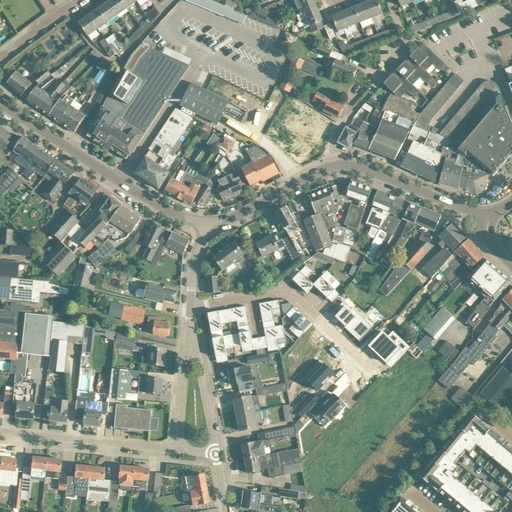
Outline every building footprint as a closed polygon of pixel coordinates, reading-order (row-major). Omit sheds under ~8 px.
[(39,0),(46,10),(56,3),(53,0),(39,0)] [(120,0),(111,0),(108,2),(117,15),(127,9),(120,0)] [(135,0),(120,0),(127,9),(137,2),(135,0)] [(209,0),(185,0),(186,0),(244,24),(247,16),(239,12),(225,6),(209,0)] [(239,12),(236,4),(227,0),(225,6),(239,12)] [(300,8),(294,10),(290,12),(292,18),(297,16),(317,8),(313,0),(291,0),(293,3),(297,1),(300,8)] [(377,0),(373,0),(365,3),(371,18),(382,14),(377,0)] [(465,12),(469,10),(477,6),(475,1),(474,0),(469,0),(462,4),(465,12)] [(108,2),(98,9),(107,22),(117,15),(108,2)] [(365,3),(354,7),(360,22),(371,18),(365,3)] [(145,14),(148,19),(152,23),(160,14),(159,13),(155,7),(145,14)] [(260,10),(247,16),(273,26),(276,25),(268,7),(260,10)] [(354,7),(343,12),(352,33),(357,31),(355,25),(360,22),(354,7)] [(317,8),(297,16),(299,22),(305,19),(309,27),(310,26),(313,32),(323,28),(320,22),(322,21),(317,8)] [(98,9),(88,16),(98,29),(107,22),(98,9)] [(454,10),(443,15),(445,20),(456,15),(454,10)] [(332,16),(335,26),(338,31),(343,29),(347,40),(353,37),(352,33),(343,12),(332,16)] [(443,15),(431,19),(434,24),(445,20),(443,15)] [(88,16),(78,23),(88,36),(98,29),(88,16)] [(148,19),(141,27),(144,31),(152,23),(148,19)] [(431,19),(421,23),(423,28),(434,24),(431,19)] [(70,22),(47,41),(54,51),(78,32),(70,22)] [(421,23),(409,28),(411,33),(423,28),(421,23)] [(324,26),(332,47),(338,44),(330,24),(324,26)] [(141,27),(132,36),(135,40),(144,31),(141,27)] [(389,30),(377,34),(379,40),(391,35),(389,30)] [(377,34),(366,39),(368,44),(379,40),(377,34)] [(135,40),(132,36),(124,45),(127,49),(135,40)] [(116,54),(119,57),(127,49),(124,45),(121,42),(118,38),(109,45),(112,50),(116,54)] [(109,45),(104,39),(99,42),(107,53),(112,50),(109,45)] [(366,39),(355,43),(357,48),(368,44),(366,39)] [(339,43),(341,49),(343,54),(357,48),(355,43),(346,47),(343,41),(339,43)] [(418,48),(410,57),(425,71),(433,63),(440,71),(442,69),(445,73),(449,68),(423,43),(422,43),(424,45),(420,49),(418,48)] [(90,132),(87,136),(102,146),(103,144),(104,145),(103,147),(109,151),(110,149),(126,160),(129,155),(130,156),(146,131),(167,101),(181,79),(190,65),(140,44),(131,53),(123,68),(121,70),(101,109),(89,131),(89,132),(90,132)] [(318,45),(315,53),(329,59),(332,51),(318,45)] [(112,50),(107,53),(110,58),(116,54),(112,50)] [(294,56),(288,70),(298,74),(304,61),(294,56)] [(405,61),(397,70),(420,92),(412,85),(420,77),(432,88),(437,83),(425,71),(410,57),(409,57),(411,58),(407,63),(405,61)] [(331,71),(343,76),(352,80),(357,68),(336,59),(331,71)] [(104,66),(93,80),(100,85),(114,65),(108,61),(104,66)] [(39,84),(36,86),(26,101),(34,106),(43,92),(41,90),(55,79),(54,78),(63,73),(60,69),(51,74),(46,68),(34,78),(39,84)] [(392,75),(384,84),(397,97),(399,98),(407,90),(414,97),(420,92),(397,70),(396,70),(398,72),(394,76),(392,75)] [(16,71),(6,84),(22,96),(32,84),(16,71)] [(455,74),(448,81),(457,89),(464,81),(455,74)] [(284,79),(279,88),(290,93),(294,84),(288,81),(284,79)] [(43,92),(34,106),(41,111),(51,96),(52,97),(54,94),(56,91),(62,83),(60,82),(58,80),(47,94),(43,92)] [(51,96),(41,111),(49,116),(58,101),(56,100),(54,98),(58,93),(61,95),(70,86),(65,81),(62,83),(56,91),(54,94),(52,97),(51,96)] [(417,120),(414,126),(436,135),(437,133),(452,140),(449,147),(451,149),(466,157),(468,154),(475,160),(491,173),(493,176),(494,175),(495,174),(495,173),(491,171),(511,146),(511,121),(498,87),(498,86),(497,85),(496,84),(495,83),(494,83),(494,82),(492,82),(490,81),(488,81),(487,81),(486,82),(484,82),(483,83),(482,84),(442,131),(433,127),(431,132),(429,132),(431,127),(429,125),(417,120)] [(448,81),(444,86),(454,94),(457,89),(448,81)] [(180,106),(189,110),(217,124),(229,102),(217,96),(195,85),(192,83),(180,106)] [(219,95),(249,108),(254,96),(224,83),(219,95)] [(450,98),(454,94),(444,86),(441,90),(450,98)] [(109,91),(104,88),(96,102),(102,105),(109,91)] [(319,108),(324,110),(338,118),(343,108),(333,103),(336,97),(320,89),(318,93),(317,92),(313,101),(320,105),(319,108)] [(441,90),(437,95),(446,102),(450,98),(441,90)] [(374,126),(368,136),(374,139),(369,150),(395,160),(409,133),(411,133),(414,127),(414,126),(417,120),(420,114),(410,110),(413,104),(399,98),(397,97),(391,94),(374,126)] [(49,116),(57,121),(68,104),(70,106),(70,105),(71,105),(71,106),(74,101),(66,95),(63,101),(60,99),(58,101),(49,116)] [(442,107),(446,102),(437,95),(433,99),(442,107)] [(370,98),(368,101),(375,107),(378,102),(370,98)] [(439,111),(442,107),(433,99),(429,103),(439,111)] [(435,116),(439,111),(429,103),(426,108),(435,116)] [(70,106),(68,104),(57,121),(66,127),(77,110),(71,106),(71,105),(70,105),(70,106)] [(365,104),(361,108),(370,113),(372,108),(369,106),(365,104)] [(77,110),(66,127),(74,133),(85,116),(89,119),(95,109),(89,105),(83,114),(77,110)] [(431,120),(435,116),(426,108),(422,112),(431,120)] [(146,157),(135,173),(150,183),(169,155),(179,139),(184,131),(192,119),(176,109),(148,150),(151,151),(147,158),(146,157)] [(293,138),(282,148),(297,164),(307,153),(311,149),(316,152),(317,149),(321,151),(323,147),(330,135),(336,122),(322,116),(313,111),(298,139),(296,141),(293,138)] [(431,120),(422,112),(420,114),(417,120),(429,125),(431,121),(431,120)] [(349,149),(352,144),(369,150),(374,139),(368,136),(374,126),(364,121),(359,129),(349,123),(338,143),(344,145),(344,147),(346,148),(348,148),(349,149)] [(203,132),(208,135),(212,128),(204,124),(200,131),(196,138),(198,139),(203,132)] [(399,155),(396,163),(395,164),(435,182),(437,172),(438,169),(440,162),(444,145),(448,148),(449,147),(452,140),(437,133),(436,135),(414,126),(414,127),(411,133),(410,135),(418,139),(420,135),(427,138),(423,145),(414,141),(408,154),(402,150),(399,155)] [(281,127),(276,135),(286,140),(291,132),(281,127)] [(0,153),(14,137),(2,128),(0,131),(0,153)] [(184,131),(179,139),(183,142),(189,134),(184,131)] [(221,136),(214,131),(206,144),(213,148),(221,136)] [(224,136),(223,138),(222,137),(219,142),(218,144),(226,150),(232,141),(224,136)] [(42,150),(23,137),(13,151),(19,155),(20,154),(33,163),(42,150)] [(169,155),(150,183),(159,189),(169,173),(166,171),(174,159),(173,158),(183,142),(179,139),(169,155)] [(439,184),(458,190),(476,195),(482,192),(489,174),(470,169),(475,160),(468,154),(466,157),(451,149),(449,147),(448,148),(444,145),(440,162),(444,163),(442,175),(439,184)] [(241,166),(246,177),(251,186),(262,180),(263,182),(279,173),(270,156),(268,155),(255,146),(246,151),(251,161),(245,164),(241,166)] [(42,150),(33,163),(33,164),(29,166),(24,172),(29,179),(35,172),(33,169),(37,165),(47,173),(56,160),(42,150)] [(220,167),(229,162),(225,155),(219,164),(220,167)] [(42,195),(53,203),(74,173),(56,160),(47,173),(45,177),(51,182),(42,195)] [(171,178),(164,192),(173,196),(180,183),(185,173),(190,164),(184,160),(181,165),(183,166),(175,181),(171,178)] [(0,195),(0,196),(19,175),(10,167),(0,178),(0,195)] [(180,183),(173,196),(182,201),(189,187),(194,177),(191,175),(185,173),(180,183)] [(199,194),(209,179),(197,174),(194,177),(189,187),(182,201),(191,205),(198,193),(199,194)] [(212,175),(209,179),(199,194),(194,201),(202,207),(203,205),(205,207),(216,191),(215,189),(217,187),(221,186),(219,180),(212,175)] [(231,175),(224,178),(233,197),(243,192),(239,185),(242,184),(239,177),(233,180),(231,175)] [(7,189),(12,193),(23,181),(19,177),(7,189)] [(215,189),(216,191),(219,198),(222,197),(224,201),(233,197),(224,178),(219,180),(221,186),(217,187),(215,189)] [(64,205),(70,208),(71,209),(78,198),(87,204),(97,189),(83,179),(64,205)] [(367,202),(372,188),(351,180),(346,195),(363,201),(361,208),(365,209),(367,202)] [(341,201),(335,186),(309,196),(316,215),(304,220),(316,251),(332,245),(332,243),(336,225),(337,222),(334,223),(330,212),(337,210),(337,208),(343,205),(341,201)] [(390,212),(396,198),(378,190),(372,205),(373,205),(366,224),(367,224),(379,229),(378,230),(379,230),(379,229),(385,220),(390,212)] [(96,236),(108,223),(121,206),(121,205),(116,202),(117,200),(113,197),(112,199),(111,198),(101,211),(104,213),(100,217),(78,240),(85,247),(96,236)] [(379,229),(379,230),(365,256),(373,260),(381,244),(385,246),(391,236),(392,236),(399,224),(402,218),(404,212),(408,203),(396,198),(390,212),(385,220),(379,229)] [(410,204),(406,213),(403,219),(408,221),(401,236),(387,258),(393,261),(408,239),(412,229),(421,208),(410,204)] [(96,236),(104,243),(108,240),(111,244),(115,240),(116,241),(126,237),(129,233),(130,234),(135,227),(141,219),(121,206),(121,205),(121,206),(108,223),(96,236)] [(300,230),(291,215),(295,212),(291,205),(286,207),(276,213),(289,236),(296,248),(298,252),(301,251),(305,248),(299,237),(298,238),(295,233),(300,230)] [(421,208),(412,229),(419,232),(420,229),(423,231),(433,235),(437,225),(441,216),(421,208)] [(79,222),(67,212),(67,211),(50,230),(62,241),(79,222)] [(148,247),(143,258),(151,262),(152,260),(161,239),(160,239),(164,229),(160,227),(160,224),(156,223),(155,224),(154,223),(146,238),(143,244),(148,247)] [(438,244),(442,248),(460,230),(453,223),(439,236),(443,240),(438,244)] [(357,232),(336,225),(332,243),(341,245),(341,243),(345,244),(353,245),(357,232)] [(1,230),(0,240),(0,245),(13,246),(14,231),(1,230)] [(431,279),(440,269),(455,251),(454,250),(459,245),(467,238),(460,230),(442,248),(442,249),(422,269),(431,279)] [(401,260),(380,290),(386,296),(411,270),(433,246),(429,244),(431,242),(433,235),(423,231),(419,240),(401,260)] [(133,250),(144,237),(139,233),(129,246),(133,250)] [(161,239),(152,260),(158,263),(166,246),(183,254),(189,241),(172,233),(170,237),(164,233),(161,239)] [(272,237),(257,245),(263,257),(284,246),(288,253),(296,248),(289,236),(282,240),(279,234),(272,237)] [(43,262),(56,274),(58,276),(59,276),(81,252),(78,250),(79,249),(72,243),(75,240),(68,235),(43,262)] [(446,275),(476,249),(468,240),(461,246),(455,251),(440,269),(442,272),(443,272),(446,275)] [(222,271),(236,261),(237,262),(239,262),(243,259),(244,258),(243,256),(244,255),(235,241),(213,257),(222,271)] [(12,247),(11,255),(33,257),(33,248),(12,247)] [(471,269),(477,264),(484,257),(476,249),(446,275),(450,281),(468,265),(471,269)] [(95,267),(104,260),(96,251),(88,258),(95,267)] [(485,259),(465,281),(484,298),(466,322),(474,328),(490,307),(489,307),(511,282),(485,259)] [(0,261),(0,277),(18,279),(19,264),(0,261)] [(79,264),(74,284),(88,288),(93,267),(79,264)] [(292,280),(307,293),(314,286),(314,285),(310,281),(316,275),(306,266),(292,280)] [(327,271),(314,285),(314,286),(327,298),(335,290),(331,286),(336,280),(327,271)] [(0,299),(10,300),(40,302),(40,292),(55,293),(55,285),(51,284),(49,283),(49,282),(34,280),(18,279),(0,277),(0,299)] [(206,278),(207,283),(207,294),(220,292),(219,277),(206,278)] [(434,293),(444,282),(441,279),(438,283),(437,282),(431,290),(434,293)] [(162,303),(162,300),(174,303),(177,291),(147,284),(146,289),(145,289),(145,290),(139,289),(136,291),(136,293),(138,297),(144,298),(144,299),(162,303)] [(453,363),(451,365),(462,373),(471,363),(474,365),(497,337),(495,335),(511,316),(511,317),(511,316),(511,290),(503,299),(504,300),(500,304),(501,305),(488,321),(490,323),(468,349),(465,347),(461,353),(453,363)] [(466,303),(470,306),(478,297),(474,294),(466,303)] [(259,304),(263,323),(274,321),(272,310),(280,308),(279,300),(259,304)] [(341,311),(335,317),(339,320),(346,327),(345,327),(358,339),(366,332),(358,325),(364,319),(352,308),(353,308),(352,308),(351,309),(343,301),(337,308),(341,311)] [(121,310),(122,306),(108,302),(106,315),(124,319),(125,315),(126,311),(121,310)] [(290,311),(283,304),(281,305),(282,311),(286,315),(290,311)] [(133,321),(138,323),(138,321),(141,312),(141,310),(136,309),(122,306),(121,310),(126,311),(125,315),(124,319),(133,321)] [(245,306),(227,310),(230,326),(238,324),(238,327),(249,325),(245,306)] [(442,309),(436,316),(448,326),(454,319),(442,309)] [(0,342),(18,344),(20,325),(21,313),(16,312),(0,310),(0,342)] [(208,314),(206,314),(207,319),(209,319),(211,332),(222,330),(222,327),(230,326),(227,310),(208,313),(208,314)] [(295,323),(289,329),(299,338),(312,324),(298,311),(291,319),(295,323)] [(22,377),(25,378),(28,354),(49,356),(51,341),(53,322),(53,317),(33,315),(21,313),(20,325),(18,344),(16,360),(11,360),(10,374),(15,374),(14,381),(22,382),(22,377)] [(162,319),(152,318),(149,317),(148,324),(155,325),(153,335),(168,336),(170,323),(162,322),(162,319)] [(53,322),(51,341),(53,341),(50,370),(64,372),(67,342),(78,343),(78,348),(82,349),(85,325),(53,322)] [(411,322),(404,329),(412,337),(419,329),(411,322)] [(85,325),(82,349),(90,351),(92,326),(85,325)] [(277,340),(286,338),(283,325),(264,329),(268,352),(279,350),(277,340)] [(231,335),(234,348),(242,346),(243,352),(254,350),(250,331),(239,333),(231,335)] [(383,332),(369,346),(387,363),(394,356),(396,358),(403,351),(383,332)] [(141,348),(134,346),(136,337),(117,333),(115,343),(116,348),(133,351),(141,351),(141,357),(143,357),(142,364),(150,365),(164,366),(166,350),(151,349),(141,348)] [(212,339),(210,339),(211,344),(213,344),(216,357),(222,356),(223,362),(228,361),(226,349),(234,348),(231,335),(223,336),(212,338),(212,339)] [(428,336),(417,347),(414,344),(409,350),(411,352),(410,353),(416,359),(433,340),(428,336)] [(16,360),(18,344),(0,342),(0,358),(11,360),(16,360)] [(446,342),(438,352),(441,354),(443,355),(451,345),(446,342)] [(451,345),(443,355),(448,359),(456,349),(451,345)] [(456,349),(448,359),(453,363),(461,353),(456,349)] [(396,375),(405,384),(421,368),(422,366),(409,353),(402,360),(407,364),(396,375)] [(498,409),(511,392),(511,354),(480,393),(498,409)] [(256,356),(247,358),(248,364),(262,361),(261,355),(256,356)] [(318,362),(302,379),(310,387),(312,385),(317,390),(334,372),(333,372),(324,364),(322,366),(318,362)] [(462,373),(451,365),(438,380),(448,389),(462,373)] [(231,385),(238,384),(239,392),(254,389),(250,366),(228,371),(231,385)] [(137,371),(112,368),(110,394),(109,398),(125,400),(126,393),(130,393),(132,377),(136,378),(137,371)] [(435,381),(421,368),(405,384),(414,393),(424,383),(428,387),(435,381)] [(140,378),(140,382),(139,392),(147,393),(162,395),(163,380),(148,378),(148,379),(140,378)] [(14,388),(12,404),(18,405),(17,417),(33,419),(35,405),(27,404),(28,395),(26,395),(27,388),(21,387),(22,382),(14,381),(14,388)] [(287,391),(285,383),(259,388),(260,396),(287,391)] [(460,406),(470,394),(461,386),(450,398),(460,406)] [(68,402),(52,400),(53,388),(45,387),(43,408),(52,409),(50,421),(66,422),(68,409),(67,409),(68,402)] [(7,404),(12,404),(14,388),(13,388),(13,390),(6,390),(4,404),(7,404)] [(94,409),(86,408),(86,411),(85,411),(84,424),(85,425),(86,427),(89,427),(91,426),(91,425),(100,426),(101,414),(108,415),(109,398),(110,394),(103,393),(102,406),(94,405),(94,409)] [(318,401),(308,411),(313,416),(319,410),(330,421),(335,416),(336,417),(340,413),(339,412),(345,405),(333,394),(327,401),(323,396),(318,401)] [(237,407),(239,414),(260,410),(258,395),(234,400),(235,408),(237,407)] [(312,395),(296,413),(302,418),(305,415),(308,411),(318,401),(312,395)] [(454,406),(441,395),(423,416),(435,427),(454,406)] [(116,404),(114,428),(150,431),(152,410),(127,407),(127,406),(116,404)] [(260,410),(239,414),(237,415),(237,416),(239,415),(240,422),(238,423),(240,431),(264,426),(260,410)] [(455,464),(466,450),(470,454),(477,446),(478,445),(478,444),(485,436),(491,429),(472,413),(459,428),(460,429),(442,450),(441,450),(419,476),(439,492),(444,485),(451,477),(452,477),(453,476),(453,475),(459,467),(455,464)] [(292,414),(285,415),(286,422),(293,421),(292,414)] [(299,420),(294,426),(294,427),(295,427),(296,434),(304,425),(299,420)] [(372,428),(364,421),(351,434),(359,442),(372,428)] [(296,434),(295,427),(294,427),(270,431),(272,440),(292,436),(292,437),(297,437),(296,434)] [(379,435),(372,428),(359,442),(366,449),(379,435)] [(498,435),(491,429),(485,436),(478,444),(478,445),(477,446),(511,474),(511,446),(506,441),(505,441),(498,435)] [(387,442),(379,435),(366,449),(373,456),(387,442)] [(242,445),(245,459),(265,455),(264,448),(271,447),(270,440),(242,445)] [(394,449),(387,442),(373,456),(381,463),(394,449)] [(298,449),(265,455),(245,459),(248,473),(267,469),(269,478),(302,472),(301,464),(298,449)] [(401,456),(394,449),(381,463),(388,470),(401,456)] [(409,464),(401,456),(388,470),(396,477),(409,464)] [(32,457),(30,476),(44,478),(46,458),(32,457)] [(0,477),(13,479),(15,459),(1,458),(0,465),(0,464),(0,477)] [(46,458),(44,478),(58,479),(57,484),(58,484),(57,490),(65,490),(67,476),(67,473),(59,472),(60,460),(46,458)] [(64,497),(74,498),(75,479),(88,480),(89,467),(75,465),(74,477),(67,476),(65,490),(64,497)] [(110,483),(108,499),(116,500),(118,485),(132,486),(134,467),(119,466),(118,478),(119,478),(118,484),(110,483)] [(89,467),(88,480),(87,491),(109,493),(110,481),(102,480),(104,468),(89,467)] [(134,467),(132,486),(146,488),(148,469),(134,467)] [(155,473),(153,491),(160,492),(161,473),(155,473)] [(184,476),(186,486),(187,492),(206,488),(203,474),(192,477),(192,475),(184,476)] [(444,485),(439,492),(454,504),(453,504),(462,511),(496,511),(453,476),(452,477),(451,477),(444,485)] [(19,509),(20,499),(22,479),(16,478),(13,509),(19,509)] [(22,479),(20,499),(28,500),(30,480),(22,479)] [(206,488),(187,492),(189,502),(191,502),(191,505),(196,505),(197,505),(209,502),(206,488)] [(298,500),(298,498),(305,499),(306,493),(299,492),(279,488),(278,496),(298,500)] [(261,494),(244,491),(241,508),(259,510),(273,511),(277,511),(278,505),(272,504),(273,493),(261,492),(261,494)] [(145,493),(143,511),(145,511),(144,511),(150,511),(152,494),(145,493)] [(419,511),(414,508),(412,506),(407,502),(402,498),(390,511),(419,511)]
